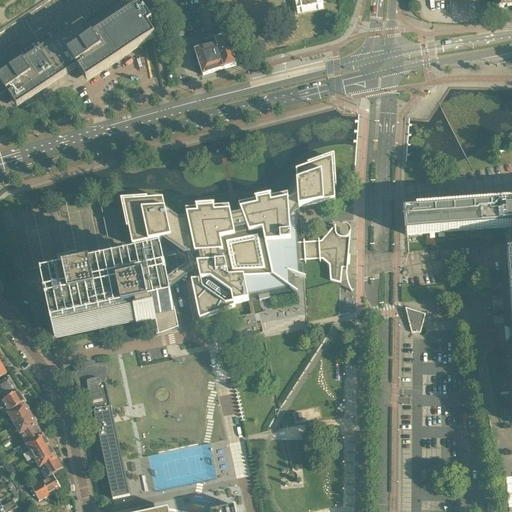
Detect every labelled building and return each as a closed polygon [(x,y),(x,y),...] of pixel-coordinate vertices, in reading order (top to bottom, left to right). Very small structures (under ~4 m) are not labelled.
[(0,0),(0,96),(7,92),(10,90),(12,93),(9,95),(17,107),(78,68),(81,66),(82,68),(79,70),(87,82),(91,89),(94,87),(117,72),(127,65),(123,58),(155,37),(147,26),(152,23),(149,18),(150,17),(147,3),(146,0),(0,0)] [(298,0),(300,10),(320,6),(318,0),(298,0)] [(206,47),(195,51),(203,76),(224,69),(236,66),(236,65),(231,50),(233,50),(229,37),(225,38),(221,39),(221,38),(215,40),(215,39),(204,42),(206,47)] [(341,284),(341,280),(342,265),(349,264),(350,256),(342,256),(343,246),(343,245),(343,244),(342,244),(341,243),(340,243),(334,243),(333,228),(320,244),(301,245),(299,208),(335,200),(332,157),(296,171),(296,174),(281,196),(238,205),(239,207),(229,209),(229,207),(185,210),(187,217),(163,201),(163,199),(123,201),(132,246),(161,240),(184,257),(194,253),(200,278),(191,281),(199,320),(235,307),(234,304),(248,301),(293,291),(297,294),(297,293),(294,291),(293,274),(305,278),(304,277),(303,259),(320,258),(321,258),(329,266),(330,281),(341,284)] [(511,233),(511,200),(416,208),(416,210),(403,211),(405,235),(407,235),(408,242),(511,233)] [(76,259),(65,210),(36,217),(47,265),(76,259)] [(81,274),(80,273),(61,277),(62,282),(61,283),(43,286),(47,305),(47,307),(49,306),(50,311),(48,311),(48,313),(49,313),(54,336),(138,318),(139,323),(136,323),(136,324),(156,320),(156,319),(155,315),(173,311),(168,288),(169,287),(168,286),(166,287),(165,282),(168,281),(167,280),(163,261),(89,277),(78,279),(77,275),(81,274)] [(420,333),(425,315),(405,309),(411,333),(420,333)] [(107,386),(108,377),(108,367),(106,366),(101,366),(94,366),(88,367),(81,370),(77,372),(74,374),(87,403),(89,402),(90,408),(93,408),(94,408),(95,411),(94,411),(112,497),(127,494),(104,387),(107,386)] [(0,394),(3,400),(17,392),(6,373),(0,376),(0,394)] [(24,403),(17,392),(3,400),(4,400),(0,402),(0,410),(1,410),(5,408),(7,412),(24,403)] [(8,413),(7,414),(13,424),(30,414),(24,403),(7,412),(8,413)] [(30,414),(13,424),(19,435),(37,425),(30,414)] [(37,425),(19,435),(25,445),(43,435),(37,425)] [(20,448),(27,460),(49,447),(43,435),(25,445),(20,448)] [(49,447),(27,460),(29,464),(35,461),(39,468),(56,459),(49,447)] [(56,459),(39,468),(46,479),(53,475),(63,469),(56,459)] [(20,480),(13,468),(9,471),(15,483),(20,480)] [(3,469),(0,470),(0,472),(6,482),(10,480),(3,469)] [(53,475),(46,479),(42,481),(45,487),(44,488),(48,496),(61,489),(53,475)] [(39,501),(40,501),(48,496),(44,488),(45,487),(42,481),(31,488),(39,501)] [(16,500),(20,498),(11,483),(7,486),(16,500)] [(237,502),(234,487),(195,494),(198,510),(237,502)] [(24,491),(21,493),(20,494),(25,503),(32,499),(27,490),(26,490),(24,491)] [(0,508),(0,511),(9,511),(17,508),(13,501),(2,507),(0,508)]
